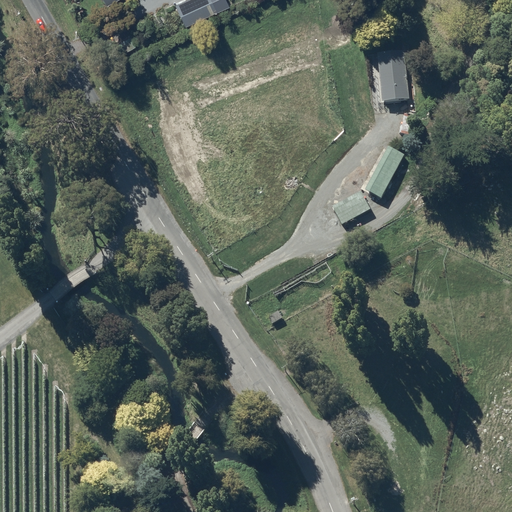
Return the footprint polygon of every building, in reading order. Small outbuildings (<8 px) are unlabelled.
[(210,0),(187,0),(175,5),(185,28),(217,14),(210,0)] [(135,47),(129,38),(116,46),(121,55),(135,47)] [(409,104),(404,55),(377,58),(382,107),(409,104)] [(413,116),(404,115),(401,138),(410,139),(413,116)] [(392,153),(388,151),(365,195),(381,203),(405,158),(393,151),(392,153)] [(342,230),(371,214),(362,196),(332,212),(342,230)] [(283,320),(278,312),(267,319),(272,327),(283,320)]
